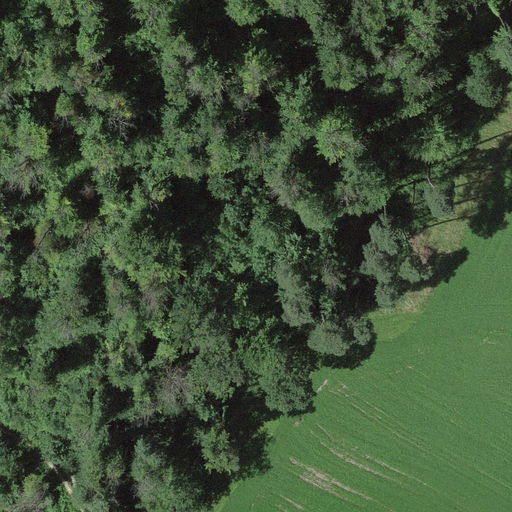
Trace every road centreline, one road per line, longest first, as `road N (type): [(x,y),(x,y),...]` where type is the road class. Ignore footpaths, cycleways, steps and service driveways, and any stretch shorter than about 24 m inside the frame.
road 1 (track): [(155,511),(293,327),(511,299)]
road 2 (track): [(0,427),(104,511)]
